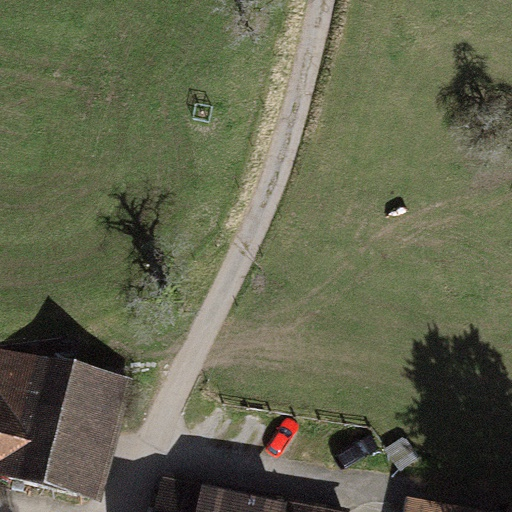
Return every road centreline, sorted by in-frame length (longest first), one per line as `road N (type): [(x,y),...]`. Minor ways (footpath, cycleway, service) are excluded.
road 1 (track): [(326,0),(255,240),(180,396)]
road 2 (unclassified): [(180,396),(135,511)]
